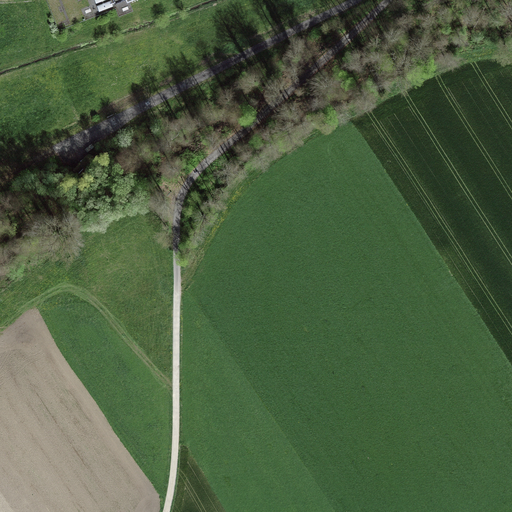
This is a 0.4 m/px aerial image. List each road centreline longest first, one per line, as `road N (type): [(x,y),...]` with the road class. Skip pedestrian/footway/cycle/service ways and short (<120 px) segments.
road 1 (track): [(167,511),(184,189),(388,0)]
road 2 (unclassified): [(57,147),(351,0)]
